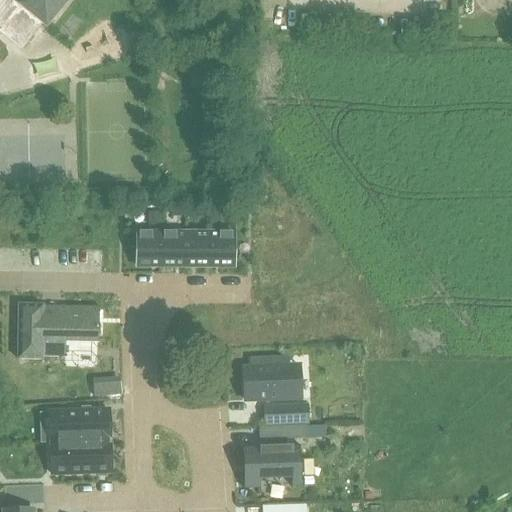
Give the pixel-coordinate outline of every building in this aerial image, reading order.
[(0,0),(0,33),(20,50),(43,22),(45,24),(64,0),(0,0)] [(128,35),(130,55),(143,54),(141,34),(128,35)] [(211,213),(212,223),(223,223),(222,212),(211,213)] [(147,225),(159,225),(160,213),(148,213),(147,225)] [(136,266),(160,266),(161,234),(136,234),(136,266)] [(161,234),(160,266),(185,266),(185,234),(161,234)] [(210,266),(210,234),(185,234),(185,266),(210,266)] [(234,234),(210,234),(210,266),(234,266),(234,234)] [(83,309),(83,298),(64,297),(63,306),(44,305),(19,305),(18,337),(18,358),(42,359),(42,357),(56,358),(55,360),(106,361),(106,358),(108,358),(109,337),(109,309),(83,309)] [(243,370),(244,402),(296,400),(294,368),(285,369),(285,360),(257,361),(257,370),(243,370)] [(284,426),(310,425),(309,405),(283,406),(284,426)] [(115,413),(59,416),(61,443),(113,441),(113,437),(117,437),(115,413)] [(278,428),(278,440),(295,440),(294,427),(278,428)] [(113,441),(61,443),(62,475),(118,473),(117,445),(113,445),(113,441)] [(259,489),(259,480),(298,478),(297,446),(242,448),(243,489),(259,489)]
